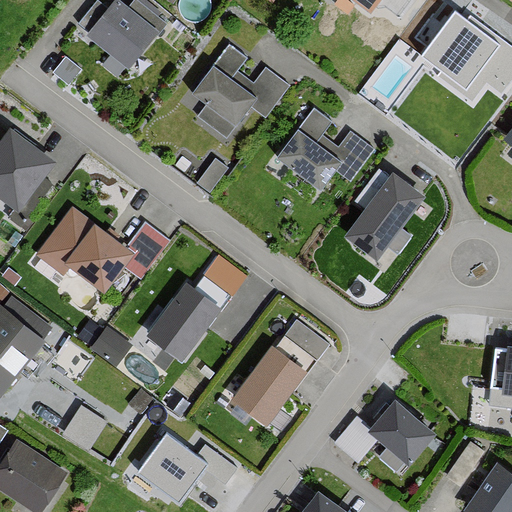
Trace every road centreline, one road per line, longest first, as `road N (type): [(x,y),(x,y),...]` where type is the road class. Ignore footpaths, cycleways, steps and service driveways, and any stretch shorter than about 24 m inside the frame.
road 1 (residential): [(380,340),(22,79),(84,0)]
road 2 (residential): [(467,225),(447,176),(267,43)]
road 3 (residential): [(380,340),(302,440)]
road 4 (residential): [(302,440),(398,511)]
